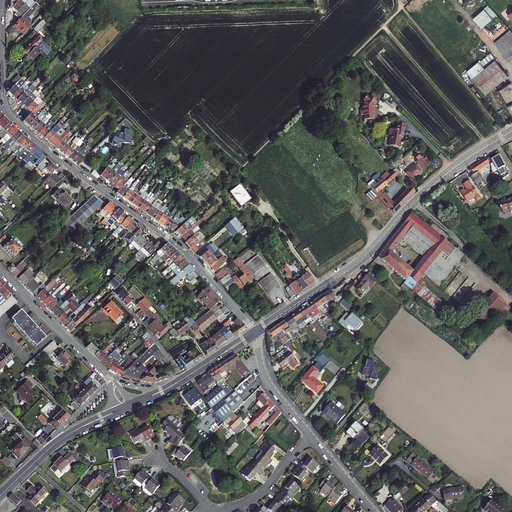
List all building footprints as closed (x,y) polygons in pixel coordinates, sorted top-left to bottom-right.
[(18,0),(11,8),(16,13),(15,14),(20,19),(34,3),(31,0),(18,0)] [(20,19),(14,26),(17,29),(18,28),(23,33),(32,24),(31,23),(33,20),(33,19),(30,16),(37,9),(36,8),(39,5),(35,2),(34,3),(20,19)] [(473,17),(481,27),(493,18),(485,8),(473,17)] [(42,20),(33,29),(36,32),(44,23),(42,20)] [(511,32),(511,31),(496,45),(508,59),(511,55),(511,32)] [(44,38),(41,35),(33,43),(32,42),(24,50),(28,55),(39,44),(42,40),(44,38)] [(39,44),(28,55),(34,59),(40,52),(43,54),(46,51),(44,49),(39,44)] [(507,76),(494,60),(473,78),(485,94),(507,76)] [(7,92),(12,96),(24,83),(25,82),(23,80),(26,77),(23,75),(15,84),(7,92)] [(21,105),(33,92),(31,91),(34,88),(41,81),(38,77),(32,84),(16,101),(21,105)] [(12,96),(16,101),(32,84),(30,83),(27,86),(24,83),(12,96)] [(511,94),(510,91),(511,89),(511,85),(510,83),(496,91),(506,107),(501,110),(508,121),(511,118),(511,94)] [(40,84),(33,92),(21,105),(25,109),(37,97),(34,95),(42,86),(40,84)] [(46,97),(55,88),(53,86),(45,95),(46,97)] [(498,112),(501,110),(506,107),(496,91),(489,95),(498,112)] [(378,97),(372,93),(370,97),(367,95),(363,101),(364,102),(362,109),(362,116),(364,116),(364,121),(375,120),(375,111),(374,111),(374,109),(378,103),(375,101),(378,97)] [(37,97),(25,109),(30,114),(41,102),(37,97)] [(388,99),(385,102),(393,109),(396,106),(388,99)] [(27,126),(40,112),(42,111),(40,109),(43,105),(42,105),(44,103),(42,101),(41,102),(30,114),(23,122),(27,126)] [(47,142),(57,132),(63,126),(70,119),(77,112),(75,110),(62,123),(60,121),(43,139),(47,142)] [(27,126),(32,130),(45,116),(40,112),(27,126)] [(36,134),(43,139),(60,121),(63,117),(60,115),(57,119),(56,121),(54,124),(50,121),(36,134)] [(0,132),(10,123),(3,116),(0,119),(0,132)] [(32,130),(36,134),(50,121),(45,116),(32,130)] [(71,121),(70,119),(63,126),(65,127),(71,121)] [(115,137),(114,137),(111,143),(114,144),(114,145),(115,146),(116,146),(119,149),(121,147),(122,144),(130,144),(131,140),(132,140),(132,135),(131,135),(131,130),(130,130),(130,129),(128,127),(126,125),(128,122),(125,119),(116,128),(119,131),(115,135),(115,136),(115,137)] [(0,136),(2,139),(14,127),(10,123),(0,132),(0,136)] [(405,125),(397,124),(396,127),(395,131),(390,129),(388,136),(390,137),(388,145),(391,146),(391,147),(399,148),(400,143),(399,143),(400,137),(402,138),(405,125)] [(14,127),(2,139),(0,141),(2,143),(0,145),(0,148),(0,149),(3,146),(18,131),(14,127)] [(47,142),(55,148),(68,134),(70,132),(67,129),(61,135),(57,132),(47,142)] [(18,131),(3,146),(6,148),(1,153),(3,154),(9,148),(22,135),(18,131)] [(55,148),(59,151),(64,145),(69,139),(70,139),(68,136),(69,135),(68,134),(55,148)] [(22,135),(9,148),(13,152),(14,151),(27,138),(23,136),(22,135)] [(16,158),(31,142),(27,138),(14,151),(17,154),(14,157),(15,158),(16,158)] [(73,143),(64,154),(68,158),(74,150),(78,146),(79,147),(82,142),(78,138),(76,140),(75,138),(74,139),(76,141),(74,143),(73,143)] [(59,151),(64,154),(73,143),(74,143),(76,141),(74,139),(72,142),(69,139),(64,145),(59,151)] [(36,146),(31,142),(16,158),(21,162),(28,155),(35,148),(36,146)] [(74,150),(68,158),(72,161),(80,152),(85,147),(86,146),(84,144),(80,148),(79,147),(78,146),(74,150)] [(72,161),(77,165),(82,160),(90,153),(85,147),(80,152),(72,161)] [(34,164),(37,167),(38,166),(45,159),(46,158),(35,148),(28,155),(31,158),(33,156),(37,161),(34,164)] [(396,154),(389,161),(390,163),(391,164),(399,157),(396,154)] [(415,165),(406,173),(412,180),(421,172),(420,170),(421,169),(423,172),(430,165),(423,156),(415,163),(417,165),(416,166),(415,165)] [(399,157),(391,164),(395,168),(395,169),(403,161),(399,157)] [(499,157),(492,161),(498,171),(498,172),(502,179),(509,175),(499,157)] [(49,163),(45,159),(38,166),(46,174),(48,173),(50,175),(52,173),(56,168),(50,162),(49,163)] [(475,175),(483,188),(488,184),(482,175),(479,171),(487,166),(490,164),(486,159),(471,169),(475,175)] [(99,176),(104,180),(116,166),(111,162),(99,176)] [(109,184),(121,169),(116,165),(116,166),(104,180),(109,184)] [(479,171),(482,175),(489,170),(487,166),(479,171)] [(123,167),(121,169),(109,184),(113,187),(125,173),(127,171),(123,167)] [(392,203),(380,189),(394,177),(390,172),(389,174),(386,171),(379,177),(376,174),(366,183),(372,190),(377,196),(388,209),(394,215),(414,191),(409,185),(409,184),(395,169),(395,168),(393,170),(396,175),(407,188),(392,203)] [(123,198),(137,180),(138,178),(136,176),(139,174),(137,172),(129,180),(118,191),(116,193),(123,198)] [(56,178),(52,173),(50,175),(44,181),(52,188),(61,180),(58,176),(56,178)] [(125,173),(113,187),(118,191),(129,180),(125,177),(127,175),(125,173)] [(483,188),(475,175),(472,177),(480,190),(483,188)] [(139,181),(137,180),(123,198),(127,201),(136,188),(135,186),(139,181)] [(464,189),(460,192),(467,202),(474,198),(477,202),(481,199),(478,195),(479,195),(473,186),(469,181),(464,185),(467,190),(465,191),(464,189)] [(145,183),(140,190),(130,203),(134,206),(141,198),(145,192),(149,186),(145,183)] [(239,185),(229,193),(241,208),(251,199),(239,185)] [(140,190),(136,188),(127,201),(130,203),(140,190)] [(63,193),(59,189),(51,196),(55,201),(56,200),(65,209),(74,200),(65,191),(63,193)] [(141,211),(152,197),(151,196),(155,191),(152,189),(147,196),(138,209),(141,211)] [(155,194),(152,197),(141,211),(146,215),(156,202),(155,201),(161,193),(162,192),(160,190),(156,195),(155,194)] [(372,190),(366,195),(371,201),(377,196),(372,190)] [(221,198),(217,193),(212,198),(216,203),(221,198)] [(142,198),(141,198),(134,206),(138,209),(147,196),(145,195),(142,198)] [(93,196),(70,217),(63,224),(72,233),(96,210),(98,209),(103,203),(93,196)] [(505,199),(498,202),(500,207),(500,209),(501,209),(503,213),(509,210),(510,211),(511,210),(511,198),(510,199),(510,200),(507,202),(505,199)] [(106,205),(100,211),(99,213),(105,218),(101,222),(103,225),(106,222),(107,223),(118,210),(109,202),(106,205)] [(159,205),(156,202),(146,215),(149,217),(159,205)] [(153,220),(162,207),(159,205),(149,217),(153,220)] [(163,206),(162,207),(153,220),(157,222),(166,210),(167,208),(163,206)] [(162,226),(173,211),(170,209),(168,212),(166,210),(157,222),(162,226)] [(174,209),(173,211),(162,226),(166,229),(173,220),(171,218),(177,210),(174,209)] [(118,210),(107,223),(111,226),(123,214),(118,210)] [(127,218),(123,214),(111,226),(115,230),(127,218)] [(168,230),(170,232),(172,231),(187,218),(184,215),(181,218),(177,214),(173,220),(166,229),(168,230)] [(406,281),(404,284),(412,290),(425,275),(433,281),(438,274),(430,268),(443,252),(448,256),(455,248),(446,241),(430,228),(414,215),(413,214),(375,262),(382,268),(385,264),(406,281)] [(13,225),(21,217),(18,215),(14,219),(12,219),(10,221),(13,225)] [(236,216),(225,226),(233,237),(244,227),(236,216)] [(176,231),(180,237),(194,223),(196,222),(191,217),(176,231)] [(132,222),(127,218),(115,230),(112,234),(117,238),(118,237),(132,222)] [(125,239),(137,226),(132,222),(118,237),(123,241),(125,239)] [(180,237),(185,242),(197,232),(199,229),(196,226),(195,224),(194,223),(180,237)] [(430,228),(446,241),(450,236),(434,223),(430,228)] [(125,239),(130,244),(139,235),(136,233),(136,232),(139,229),(140,228),(137,226),(125,239)] [(0,237),(0,236),(0,243),(6,237),(5,236),(8,232),(7,231),(5,232),(0,237)] [(138,251),(139,250),(149,240),(141,232),(139,235),(130,244),(138,251)] [(195,239),(199,235),(197,232),(185,242),(184,243),(189,249),(191,247),(196,252),(206,243),(201,238),(197,242),(195,239)] [(21,249),(12,238),(3,247),(13,257),(21,249)] [(149,240),(139,250),(147,257),(160,244),(155,240),(152,242),(149,240)] [(153,265),(162,257),(172,248),(166,243),(157,252),(157,254),(153,257),(149,261),(153,265)] [(198,255),(204,262),(216,252),(210,245),(198,255)] [(172,248),(162,257),(166,262),(176,252),(172,248)] [(216,252),(204,262),(209,268),(211,266),(215,271),(226,261),(220,255),(219,256),(217,254),(222,249),(221,248),(216,252)] [(430,268),(438,274),(445,280),(464,256),(455,248),(448,256),(443,252),(430,268)] [(80,258),(84,262),(93,253),(89,249),(88,250),(86,253),(80,258)] [(109,256),(104,252),(100,255),(105,260),(109,256)] [(166,262),(170,266),(181,256),(176,252),(166,262)] [(256,256),(264,267),(266,266),(258,255),(256,256)] [(181,256),(170,266),(169,267),(173,271),(174,270),(185,261),(181,256)] [(264,267),(256,256),(244,265),(248,271),(252,276),(264,267)] [(29,260),(27,257),(15,268),(11,272),(25,286),(37,274),(43,268),(41,266),(33,273),(28,268),(26,271),(22,267),(29,260)] [(100,260),(97,257),(83,271),(86,274),(100,260)] [(252,276),(248,271),(244,265),(238,258),(233,262),(236,266),(237,266),(242,272),(232,280),(236,285),(237,287),(242,284),(243,286),(254,278),(252,276)] [(172,276),(174,278),(189,265),(185,261),(174,270),(176,272),(172,276)] [(170,282),(174,286),(185,276),(191,282),(196,277),(192,272),(194,271),(189,265),(174,278),(170,282)] [(289,275),(292,279),(295,276),(287,267),(284,269),(289,275)] [(219,280),(227,274),(224,269),(217,273),(216,274),(218,276),(217,278),(219,280)] [(300,278),(307,287),(314,281),(307,272),(300,277),(300,278)] [(279,284),(271,273),(270,274),(278,285),(279,284)] [(25,286),(36,297),(48,285),(37,274),(25,286)] [(236,285),(232,280),(227,274),(219,280),(225,288),(227,291),(236,285)] [(265,294),(278,285),(270,274),(258,284),(265,294)] [(295,276),(292,279),(301,291),(307,287),(300,278),(297,274),(295,276)] [(377,281),(368,274),(362,282),(363,282),(357,290),(362,294),(368,286),(371,288),(377,281)] [(123,281),(117,275),(109,283),(115,290),(123,281)] [(294,295),(295,295),(297,294),(301,291),(292,279),(289,275),(286,277),(292,284),(288,287),(290,290),(294,295)] [(61,278),(57,282),(39,301),(43,304),(57,289),(65,281),(63,279),(62,280),(61,278)] [(48,285),(36,297),(39,301),(57,282),(54,279),(53,280),(51,282),(48,285)] [(67,285),(62,290),(45,307),(48,310),(59,300),(63,297),(62,295),(65,292),(66,292),(68,290),(67,290),(69,288),(71,289),(76,283),(73,280),(68,286),(67,285)] [(0,288),(0,297),(10,289),(5,284),(0,288)] [(45,307),(62,290),(60,288),(58,290),(57,289),(43,304),(45,307)] [(129,294),(123,288),(116,294),(122,301),(125,305),(129,301),(129,300),(130,299),(129,297),(130,296),(128,295),(129,294)] [(217,320),(224,314),(216,304),(219,301),(206,288),(198,296),(209,309),(209,313),(211,313),(217,320)] [(10,289),(0,297),(0,306),(1,305),(3,303),(6,300),(9,298),(11,295),(14,293),(10,289)] [(335,297),(331,290),(313,303),(320,313),(322,316),(324,314),(326,312),(323,306),(335,297)] [(388,302),(394,295),(389,291),(383,299),(388,302)] [(502,320),(510,307),(489,294),(474,319),(484,325),(491,313),(502,320)] [(11,295),(9,298),(14,304),(17,301),(11,295)] [(71,295),(65,301),(63,303),(52,314),(54,316),(65,327),(71,321),(69,319),(67,320),(66,320),(73,313),(78,308),(80,307),(72,299),(74,297),(71,295)] [(9,298),(6,300),(11,306),(14,304),(9,298)] [(144,312),(151,306),(144,298),(137,305),(141,310),(136,314),(139,317),(144,312)] [(355,307),(345,298),(341,302),(351,311),(355,307)] [(6,300),(3,303),(9,309),(11,306),(6,300)] [(63,303),(59,300),(48,310),(52,314),(63,303)] [(131,311),(135,307),(129,301),(125,305),(131,311)] [(111,302),(103,309),(103,310),(102,311),(107,317),(109,316),(115,322),(123,314),(111,302)] [(312,318),(320,313),(313,303),(305,308),(311,317),(312,318)] [(79,309),(78,308),(73,313),(82,321),(82,322),(90,314),(89,313),(84,308),(84,307),(82,309),(81,308),(79,309)] [(305,321),(311,317),(305,308),(299,313),(305,321)] [(148,309),(144,312),(149,318),(144,322),(147,326),(157,317),(154,314),(153,315),(148,309)] [(27,318),(20,310),(10,319),(13,322),(13,323),(32,344),(32,343),(35,347),(45,338),(38,330),(39,329),(28,317),(27,318)] [(71,321),(65,327),(70,332),(82,321),(73,313),(66,320),(67,320),(69,319),(71,321)] [(211,325),(217,320),(211,313),(209,313),(203,317),(211,325)] [(292,317),(299,327),(305,334),(306,333),(302,326),(306,323),(305,321),(299,313),(292,317)] [(224,314),(217,320),(221,325),(227,320),(228,319),(224,314)] [(347,315),(340,323),(347,329),(349,326),(357,332),(363,325),(351,315),(349,317),(347,315)] [(207,355),(217,348),(194,324),(188,316),(183,321),(189,328),(190,327),(196,334),(194,338),(207,355)] [(161,321),(157,317),(147,326),(155,334),(157,332),(163,326),(160,322),(161,321)] [(211,325),(203,317),(194,324),(217,348),(226,342),(217,333),(213,337),(206,329),(211,325)] [(299,327),(292,317),(285,321),(293,331),(299,327)] [(241,323),(238,319),(234,323),(238,327),(234,330),(238,335),(246,329),(241,323)] [(227,320),(221,325),(223,328),(225,329),(227,327),(229,325),(230,324),(227,320)] [(189,328),(183,321),(181,323),(173,328),(179,335),(188,329),(189,328)] [(293,331),(285,321),(283,323),(280,325),(284,330),(287,335),(293,331)] [(161,336),(171,326),(172,326),(168,322),(163,326),(157,332),(161,336)] [(271,339),(277,335),(284,330),(280,325),(269,332),(268,335),(271,339)] [(138,327),(133,332),(136,335),(141,330),(138,327)] [(238,335),(234,330),(232,332),(227,327),(225,329),(232,338),(238,335)] [(179,335),(173,328),(169,332),(175,338),(179,335)] [(223,328),(217,333),(226,342),(232,338),(225,329),(223,328)] [(277,335),(281,340),(282,339),(288,348),(292,345),(291,344),(286,336),(287,335),(284,330),(277,335)] [(286,336),(291,344),(294,342),(291,339),(293,338),(294,339),(297,337),(293,331),(287,335),(286,336)] [(146,341),(149,338),(151,337),(147,332),(142,337),(146,341)] [(148,348),(154,343),(149,338),(146,341),(143,344),(148,348)] [(91,342),(86,347),(92,354),(94,356),(100,351),(91,342)] [(94,356),(102,363),(114,351),(107,343),(100,351),(94,356)] [(148,371),(142,365),(155,353),(159,350),(154,343),(148,348),(136,359),(121,376),(140,381),(141,377),(148,371)] [(352,351),(359,357),(365,350),(358,344),(352,351)] [(192,365),(188,359),(184,354),(185,352),(184,350),(182,347),(171,354),(172,355),(175,359),(174,360),(179,366),(182,370),(184,370),(192,365)] [(13,357),(6,348),(3,351),(4,352),(0,355),(0,360),(4,365),(13,357)] [(196,348),(191,352),(197,362),(203,358),(196,348)] [(159,350),(155,353),(160,359),(164,356),(159,350)] [(58,356),(53,351),(52,351),(49,353),(47,356),(46,356),(52,362),(56,358),(64,366),(71,359),(63,351),(58,356)] [(114,351),(102,363),(105,366),(109,370),(121,357),(114,351)] [(123,360),(125,362),(131,355),(129,353),(127,355),(125,352),(124,353),(121,357),(109,370),(109,371),(117,374),(120,367),(118,366),(123,360)] [(189,358),(188,359),(192,365),(197,362),(191,352),(187,354),(189,358)] [(290,353),(277,363),(282,368),(289,363),(293,369),(299,365),(294,359),(294,358),(290,353)] [(378,360),(370,353),(368,361),(367,361),(365,368),(363,367),(362,375),(366,376),(366,379),(375,381),(378,366),(373,365),(374,362),(375,363),(378,360)] [(122,368),(120,367),(117,374),(121,376),(136,359),(132,355),(131,355),(125,362),(126,363),(122,368)] [(240,382),(241,384),(250,377),(251,375),(235,355),(221,365),(225,370),(227,373),(236,367),(244,378),(240,382)] [(302,381),(317,393),(324,386),(317,380),(321,375),(319,373),(330,361),(323,355),(302,381)] [(166,369),(171,365),(164,356),(160,359),(159,360),(160,362),(166,369)] [(166,369),(163,371),(165,374),(167,379),(172,377),(173,377),(175,375),(178,374),(171,365),(166,369)] [(221,365),(208,374),(209,375),(215,383),(218,386),(224,380),(222,378),(219,374),(225,370),(221,365)] [(152,367),(148,371),(141,377),(140,381),(147,383),(149,376),(152,376),(153,374),(156,374),(157,373),(152,367)] [(222,378),(228,374),(227,373),(225,370),(219,374),(222,378)] [(94,372),(83,383),(94,393),(105,382),(94,372)] [(153,384),(167,379),(165,374),(160,376),(157,373),(156,374),(153,374),(152,376),(149,376),(147,383),(153,384)] [(215,383),(209,375),(206,376),(205,375),(201,378),(202,380),(197,383),(202,391),(205,393),(209,390),(208,388),(215,383)] [(31,384),(27,379),(15,390),(18,394),(18,399),(23,399),(26,402),(35,394),(28,387),(31,384)] [(73,383),(69,379),(67,381),(74,388),(76,386),(73,383)] [(218,386),(219,387),(204,400),(220,418),(242,399),(234,390),(233,391),(229,386),(228,386),(224,380),(218,386)] [(94,393),(83,383),(80,386),(75,381),(73,383),(76,386),(89,398),(94,393)] [(79,407),(89,398),(76,386),(74,388),(79,393),(72,400),(79,407)] [(193,406),(194,408),(194,409),(200,404),(199,402),(201,400),(194,389),(188,394),(189,396),(185,399),(192,407),(193,406)] [(262,408),(270,400),(264,393),(258,398),(260,401),(257,403),(262,408)] [(333,401),(330,399),(326,404),(329,406),(323,412),(337,424),(345,414),(332,402),(333,401)] [(262,408),(247,424),(252,429),(272,409),(276,413),(271,418),(272,419),(267,424),(271,427),(282,414),(270,400),(262,408)] [(198,420),(201,417),(194,409),(194,408),(191,411),(198,420)] [(69,417),(62,410),(49,423),(56,430),(69,417)] [(233,413),(229,417),(224,422),(224,423),(227,427),(229,427),(230,426),(237,434),(243,429),(246,425),(243,421),(244,421),(238,415),(237,417),(233,413)] [(177,432),(183,426),(175,419),(172,423),(167,419),(163,425),(167,429),(165,431),(169,434),(168,435),(172,438),(177,432)] [(356,423),(346,433),(353,440),(362,429),(356,423)] [(148,427),(140,432),(144,439),(146,442),(150,439),(150,438),(154,436),(148,427)] [(140,442),(144,439),(140,432),(138,429),(130,434),(135,443),(139,441),(140,442)] [(363,430),(362,429),(353,440),(360,447),(369,438),(362,431),(363,430)] [(178,446),(183,441),(185,438),(177,432),(172,438),(170,441),(174,444),(175,443),(178,446)] [(16,434),(15,433),(11,437),(17,443),(10,450),(18,458),(28,449),(20,440),(21,439),(17,435),(18,434),(17,433),(16,434)] [(184,461),(193,450),(183,441),(178,446),(173,453),(180,459),(181,458),(184,461)] [(263,453),(270,458),(273,455),(272,454),(275,450),(267,443),(261,451),(263,453)] [(375,459),(380,464),(389,456),(378,445),(369,455),(374,460),(375,459)] [(116,459),(117,463),(125,461),(124,452),(123,452),(122,448),(107,450),(109,460),(116,459)] [(54,465),(62,473),(69,465),(68,464),(74,459),(69,453),(63,459),(62,457),(54,465)] [(270,458),(263,453),(257,461),(265,468),(268,464),(269,465),(272,460),(270,458)] [(417,458),(412,454),(406,460),(412,465),(411,465),(427,478),(433,470),(417,457),(417,458)] [(301,465),(306,469),(311,473),(317,465),(309,458),(306,462),(305,461),(301,465)] [(4,463),(12,472),(13,472),(17,469),(11,463),(10,464),(6,461),(4,463)] [(129,466),(128,461),(125,461),(117,463),(118,472),(119,478),(125,477),(129,477),(130,476),(128,466),(129,466)] [(251,469),(257,474),(260,476),(263,472),(262,472),(265,468),(257,461),(251,469)] [(301,465),(299,463),(293,470),(295,471),(291,475),(299,482),(306,474),(304,472),(306,469),(301,465)] [(251,469),(248,466),(241,474),(250,481),(253,477),(254,478),(257,474),(251,469)] [(142,486),(150,477),(146,474),(146,475),(141,471),(132,482),(140,488),(142,486)] [(84,483),(82,486),(91,494),(95,490),(94,488),(97,484),(98,485),(103,479),(96,473),(92,479),(90,477),(88,479),(86,478),(83,482),(84,483)] [(150,477),(142,486),(142,491),(149,496),(151,496),(160,486),(155,483),(156,482),(150,477)] [(389,498),(388,497),(387,495),(391,491),(386,486),(387,484),(382,479),(379,482),(384,488),(374,496),(381,504),(389,498)] [(321,491),(328,497),(334,490),(335,489),(331,486),(332,485),(325,480),(320,486),(323,489),(321,491)] [(293,495),(299,488),(291,481),(288,485),(287,485),(282,491),(283,492),(288,496),(291,493),(293,495)] [(34,506),(47,492),(40,486),(36,490),(32,486),(28,491),(32,495),(28,500),(34,506)] [(408,490),(405,487),(400,491),(390,500),(384,506),(389,511),(399,511),(401,510),(399,508),(401,506),(396,500),(408,490)] [(447,491),(444,491),(445,501),(463,498),(461,487),(447,490),(447,491)] [(390,500),(400,491),(398,489),(388,497),(389,498),(390,500)] [(328,497),(328,498),(335,504),(343,495),(339,492),(338,493),(334,490),(328,497)] [(122,501),(110,491),(102,501),(108,506),(109,504),(115,509),(122,501)] [(276,499),(282,504),(284,506),(290,498),(288,496),(283,492),(280,496),(279,495),(276,499)] [(8,499),(16,506),(21,501),(13,493),(8,499)] [(424,499),(431,506),(433,509),(437,505),(440,503),(429,494),(424,499)] [(175,511),(176,511),(181,506),(184,502),(176,495),(169,503),(171,504),(169,507),(175,511)] [(269,511),(279,511),(282,509),(280,507),(282,504),(276,499),(270,506),(271,507),(268,510),(269,511)] [(419,503),(426,511),(431,506),(424,499),(419,503)] [(504,511),(492,502),(484,511),(485,511),(504,511)] [(415,507),(420,511),(424,511),(426,511),(419,503),(415,507)] [(447,508),(440,503),(437,505),(444,511),(447,508)]
